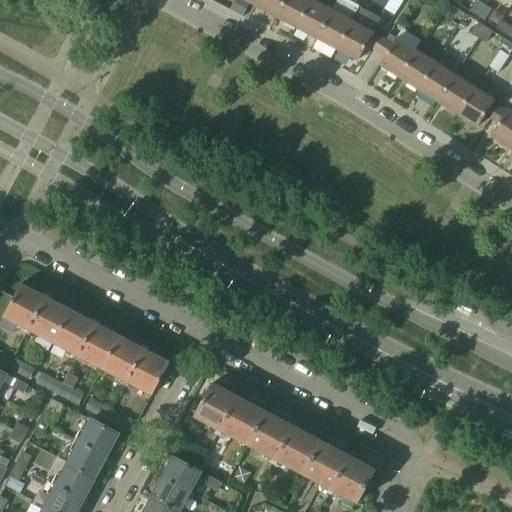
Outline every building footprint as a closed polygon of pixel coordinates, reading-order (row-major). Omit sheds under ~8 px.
[(244,15),(250,2),(244,0),(238,0),(234,10),(244,15)] [(284,0),(259,0),(257,6),(276,16),(284,0)] [(284,0),(276,16),(297,27),(310,0),(284,0)] [(331,10),(311,0),(310,0),(297,27),(317,38),(331,10)] [(332,10),(317,38),(337,48),(351,22),(351,21),(359,7),(346,0),(338,0),(333,11),(332,10)] [(476,0),(470,11),(477,15),(484,4),(477,0),(476,0)] [(447,18),(454,7),(446,2),(439,13),(447,18)] [(492,9),(484,4),(477,15),(485,20),(492,9)] [(351,22),(337,48),(358,59),(367,43),(373,47),(380,37),(372,32),(380,18),(361,8),(354,22),(351,21),(351,22)] [(505,15),(495,9),(489,19),(498,25),(505,15)] [(511,26),(503,21),(498,28),(511,36),(511,26)] [(471,33),(478,38),(486,27),(478,22),(471,33)] [(486,43),(493,31),(486,27),(478,38),(486,43)] [(396,37),(391,44),(385,40),(378,50),(384,55),(379,64),(399,76),(415,50),(396,37)] [(500,49),(509,54),(511,49),(511,44),(506,41),(500,49)] [(509,56),(500,49),(489,66),(498,72),(509,56)] [(399,76),(419,89),(435,62),(415,50),(399,76)] [(435,62),(419,89),(437,100),(455,74),(435,62)] [(474,87),(455,74),(437,100),(457,113),(474,87)] [(485,113),(492,118),(499,107),(492,103),(494,99),(474,87),(457,113),(477,125),(485,113)] [(505,112),(499,107),(492,118),(498,122),(490,135),(510,148),(511,144),(511,112),(507,109),(505,112)] [(54,342),(72,309),(52,299),(53,297),(43,292),(42,294),(21,283),(4,316),(54,342)] [(54,342),(104,368),(121,335),(101,325),(102,323),(92,318),(91,320),(72,309),(54,342)] [(121,335),(104,368),(153,394),(170,361),(150,350),(151,349),(142,344),(141,345),(121,335)] [(0,349),(0,363),(9,368),(15,358),(0,349)] [(15,358),(9,368),(29,379),(35,368),(15,358)] [(64,383),(43,372),(37,383),(58,394),(64,383)] [(29,385),(17,379),(12,387),(24,393),(29,385)] [(195,416),(249,444),(267,411),(213,382),(195,416)] [(64,383),(58,394),(78,405),(84,394),(64,383)] [(113,409),(92,398),(86,408),(108,420),(113,409)] [(47,407),(40,420),(49,425),(56,412),(47,407)] [(113,409),(108,420),(128,430),(133,420),(113,409)] [(321,439),(267,411),(249,444),(303,473),(321,439)] [(82,430),(76,441),(107,457),(120,434),(92,419),(85,432),(82,430)] [(49,425),(40,420),(34,431),(43,436),(49,425)] [(13,430),(26,437),(31,429),(18,421),(13,430)] [(22,445),(26,437),(13,430),(9,438),(22,445)] [(376,468),(321,439),(303,473),(357,502),(376,468)] [(75,452),(68,464),(95,479),(107,457),(76,441),(71,450),(75,452)] [(22,453),(17,464),(25,469),(31,458),(22,453)] [(174,458),(163,478),(190,493),(201,472),(174,458)] [(0,474),(4,477),(9,469),(0,464),(0,474)] [(25,469),(17,464),(11,475),(20,480),(25,469)] [(84,501),(95,479),(68,464),(62,476),(59,474),(53,484),(84,501)] [(11,477),(7,486),(20,493),(25,484),(11,477)] [(219,491),(223,484),(210,477),(206,485),(219,491)] [(180,511),(190,493),(163,478),(152,499),(176,511),(180,511)] [(52,511),(77,511),(84,501),(53,484),(48,494),(52,495),(45,508),(52,511)] [(0,496),(0,511),(2,511),(8,501),(0,496)] [(176,511),(152,499),(145,511),(176,511)]
